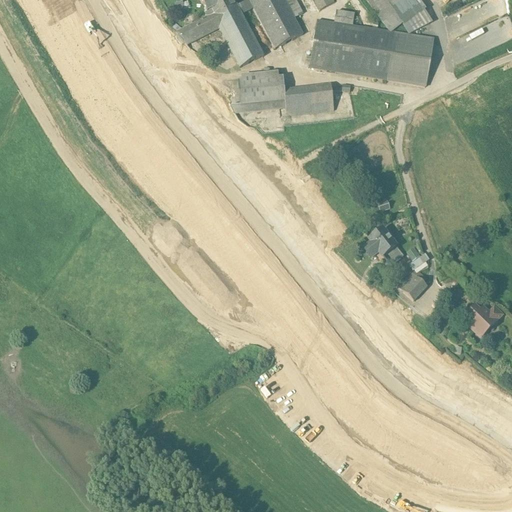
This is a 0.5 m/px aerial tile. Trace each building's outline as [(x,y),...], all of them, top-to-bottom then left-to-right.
[(176,9),(184,7),(182,0),(175,2),(176,9)] [(237,1),(239,0),(201,0),(210,15),(215,12),(218,17),(240,6),(237,1)] [(305,36),(286,0),(252,0),(249,2),(254,11),(277,51),(305,36)] [(313,0),(318,10),(334,2),(333,0),(313,0)] [(419,0),(364,0),(389,34),(394,35),(404,26),(406,29),(429,12),(419,0)] [(504,0),(476,0),(475,1),(474,0),(468,0),(463,2),(465,7),(445,15),(454,38),(511,15),(504,0)] [(254,11),(249,2),(240,6),(218,17),(180,36),(187,48),(221,31),(241,71),(267,58),(243,16),(254,11)] [(435,67),(435,41),(394,35),(389,34),(318,23),(310,71),(429,92),(435,67)] [(462,45),(468,59),(498,46),(492,32),(462,45)] [(289,120),(336,115),(333,88),(289,92),(286,76),(235,80),(238,117),(288,113),(289,120)] [(391,268),(405,257),(382,227),(371,237),(374,241),(360,250),(369,261),(380,253),(391,268)] [(411,261),(420,256),(414,247),(406,253),(411,261)] [(426,256),(409,262),(413,272),(429,266),(426,256)] [(414,302),(428,287),(416,277),(403,292),(414,302)] [(497,321),(502,316),(495,308),(490,313),(484,306),(480,309),(477,306),(465,318),(470,322),(465,327),(480,342),(499,323),(497,321)]
